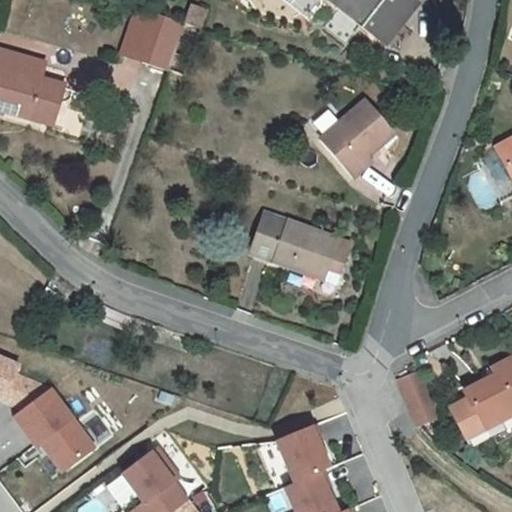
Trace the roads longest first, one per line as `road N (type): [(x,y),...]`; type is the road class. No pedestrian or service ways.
road 1 (residential): [(362,380),(118,294),(79,270),(0,193)]
road 2 (residential): [(387,326),(474,77),(488,0)]
road 3 (track): [(362,380),(410,436),(511,507)]
road 4 (residential): [(362,380),(405,511)]
road 5 (residential): [(511,280),(424,326),(387,326)]
